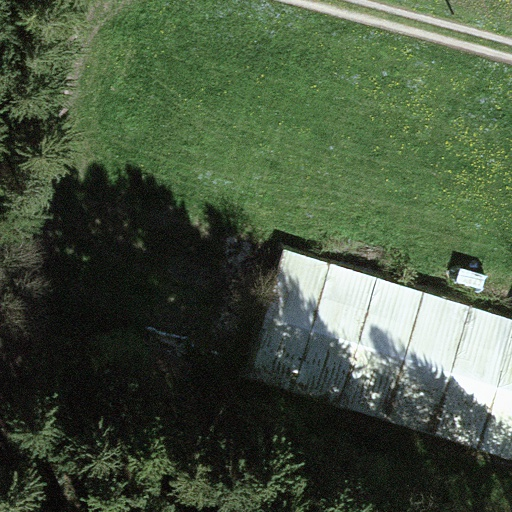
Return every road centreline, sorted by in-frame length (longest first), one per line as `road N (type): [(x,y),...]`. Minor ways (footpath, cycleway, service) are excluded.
road 1 (track): [(0,422),(80,0)]
road 2 (track): [(511,30),(393,0)]
